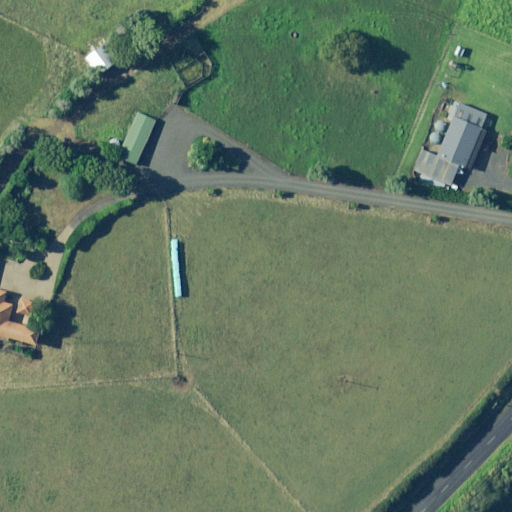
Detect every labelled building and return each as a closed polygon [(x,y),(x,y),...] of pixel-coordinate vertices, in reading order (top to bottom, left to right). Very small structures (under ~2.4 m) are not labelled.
[(117,61),(104,44),(83,59),(96,77),(117,61)] [(453,101),(444,97),(438,111),(446,115),(453,101)] [(416,182),(440,192),(444,183),(449,185),(458,164),(466,168),(488,116),(459,103),(449,125),(436,120),(427,141),(440,147),(436,157),(420,151),(411,170),(420,173),(416,182)] [(154,120),(136,112),(123,144),(111,139),(105,151),(135,164),(154,120)] [(14,298),(0,293),(0,338),(8,340),(8,337),(35,344),(39,329),(22,325),(8,321),(14,298)] [(36,302),(20,297),(16,312),(31,317),(36,302)]
